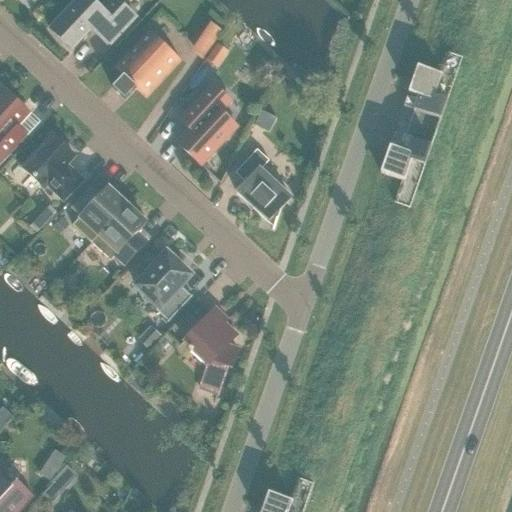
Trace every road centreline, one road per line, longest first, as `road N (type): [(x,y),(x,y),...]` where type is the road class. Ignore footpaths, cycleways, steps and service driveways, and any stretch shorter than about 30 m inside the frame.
road 1 (residential): [(304,301),(276,287),(0,29)]
road 2 (unclassified): [(304,301),(409,0)]
road 3 (unclassified): [(230,511),(304,301)]
road 4 (primary): [(440,511),(511,308)]
